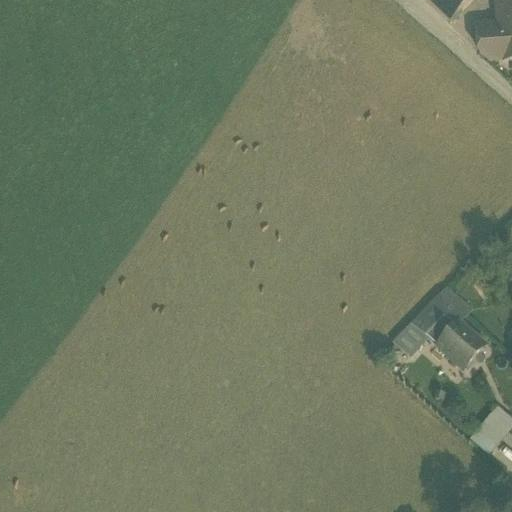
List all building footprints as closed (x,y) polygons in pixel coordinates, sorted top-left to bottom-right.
[(421,0),(450,27),(475,0),(421,0)] [(511,0),(497,0),(499,31),(511,29),(511,0)] [(478,32),(480,56),(489,64),(511,63),(511,29),(499,31),(478,32)] [(447,294),(440,300),(463,320),(470,314),(447,294)] [(437,351),(459,328),(465,321),(463,320),(440,300),(411,329),(427,343),(437,351)] [(486,352),(459,328),(437,351),(438,353),(464,376),(486,352)] [(427,343),(411,329),(394,346),(410,361),(427,343)] [(511,424),(500,414),(479,437),(494,450),(511,430),(511,424)]
